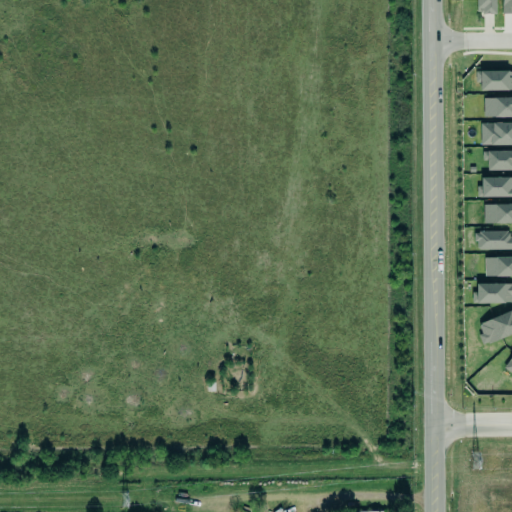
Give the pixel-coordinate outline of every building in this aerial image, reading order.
[(495,13),(494,0),(475,0),(476,13),(495,13)] [(511,0),(501,0),(502,14),(511,13),(511,0)] [(480,91),(511,90),(511,70),(475,71),(475,82),(479,82),(480,91)] [(511,97),(483,98),(483,118),(511,116),(511,97)] [(480,145),(511,144),(511,122),(480,123),(480,145)] [(486,170),(511,170),(511,150),(482,151),(482,160),(486,160),(486,170)] [(511,177),(478,177),(478,197),(511,197),(511,177)] [(511,203),(482,205),(483,224),(511,223),(511,203)] [(508,231),(475,231),(475,250),(511,249),(511,236),(508,237),(508,231)] [(511,257),(484,258),(484,277),(511,276),(511,257)] [(511,283),(510,283),(502,280),(474,280),(474,289),(469,289),(469,301),(510,301),(511,300),(511,283)] [(511,314),(510,308),(476,321),(480,331),(477,333),(481,342),(485,341),(486,342),(511,330),(511,314)]
